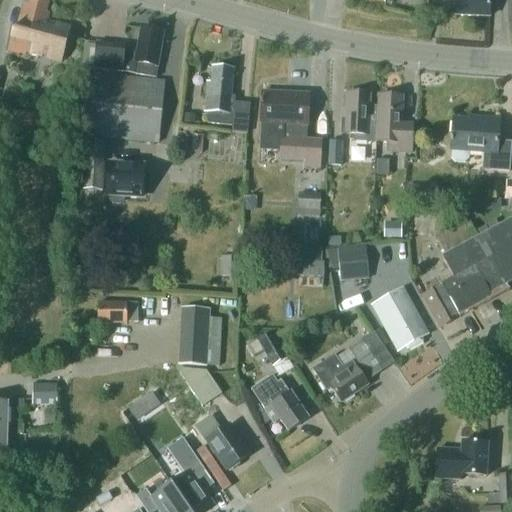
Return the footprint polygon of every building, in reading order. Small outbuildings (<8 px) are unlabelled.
[(7,52),(25,56),(26,54),(42,58),(43,57),(47,58),(47,59),(62,63),(71,27),(47,21),(49,14),(45,13),(48,2),(39,0),(29,0),(28,7),(23,6),(16,32),(12,31),(13,29),(11,29),(5,52),(7,53),(7,52)] [(455,0),(455,16),(489,18),(489,0),(455,0)] [(138,55),(124,52),(124,46),(96,43),(94,69),(121,72),(122,72),(135,74),(134,75),(156,78),(158,68),(162,48),(159,47),(161,32),(143,29),(138,55)] [(233,133),(247,134),(250,104),(230,103),(233,70),(212,68),(211,83),(207,82),(205,112),(209,113),(208,124),(233,126),(233,133)] [(79,135),(156,143),(159,143),(164,83),(85,75),(79,135)] [(260,146),(280,147),(280,160),(304,161),(304,167),(319,168),(320,142),(306,141),(307,126),(309,96),(262,93),(260,123),(261,123),(260,146)] [(353,141),(376,143),(378,108),(369,107),(370,95),(347,94),(345,120),(341,120),(341,135),(354,135),(353,141)] [(378,108),(376,143),(388,143),(387,152),(411,153),(412,125),(401,125),(402,97),(379,96),(378,108)] [(69,121),(71,104),(58,103),(56,120),(69,121)] [(43,131),(43,112),(17,111),(16,130),(43,131)] [(195,124),(196,115),(185,113),(184,122),(195,124)] [(69,121),(56,120),(49,119),(48,131),(68,133),(69,121)] [(453,120),(451,150),(451,158),(454,162),(464,163),(469,159),(469,152),(491,153),(490,171),(509,172),(511,143),(497,142),(499,120),(480,119),(479,121),(453,120)] [(82,190),(102,191),(105,142),(85,141),(82,190)] [(328,166),(340,166),(341,142),(329,141),(328,166)] [(125,196),(142,197),(144,167),(107,165),(105,195),(109,195),(109,200),(113,204),(120,205),(124,201),(125,196)] [(407,186),(407,206),(435,206),(435,187),(407,186)] [(320,210),(321,196),(298,195),(298,209),(320,210)] [(441,258),(448,270),(453,279),(471,312),(509,292),(506,286),(511,283),(511,219),(488,233),(485,227),(474,233),(470,224),(439,241),(446,256),(441,258)] [(402,228),(384,227),(384,238),(402,239),(402,228)] [(341,246),(340,238),(328,238),(329,246),(341,246)] [(338,270),(340,283),(368,280),(365,248),(325,251),(332,270),(338,270)] [(236,275),(236,258),(225,258),(225,275),(236,275)] [(459,318),(471,312),(453,279),(448,270),(436,276),(441,285),(440,286),(441,287),(422,298),(439,329),(459,318)] [(422,338),(428,335),(402,289),(372,306),(397,352),(405,348),(408,350),(422,342),(422,338)] [(138,323),(137,304),(126,303),(126,304),(98,303),(98,324),(127,324),(127,323),(138,323)] [(177,365),(206,367),(210,310),(180,309),(177,365)] [(393,363),(373,333),(348,350),(368,380),(393,363)] [(276,337),(256,339),(272,368),(288,359),(276,337)] [(334,356),(312,371),(326,392),(331,389),(341,404),(368,386),(352,362),(343,369),(336,359),(336,358),(334,356)] [(176,369),(202,407),(221,394),(206,372),(176,369)] [(179,373),(154,390),(193,450),(207,441),(227,471),(249,456),(229,426),(220,432),(179,373)] [(272,377),(261,384),(266,391),(265,392),(274,404),(264,411),(274,425),(280,421),(288,433),(308,419),(290,393),(289,394),(280,381),(277,384),(272,377)] [(32,386),(32,406),(56,406),(56,386),(32,386)] [(137,421),(159,406),(151,395),(130,410),(137,421)] [(0,403),(0,430),(6,430),(7,426),(7,410),(23,410),(24,401),(6,401),(6,404),(0,403)] [(55,425),(55,410),(44,410),(44,424),(55,425)] [(23,426),(7,426),(6,430),(0,430),(0,455),(6,455),(6,435),(23,435),(23,426)] [(461,443),(461,451),(441,450),(439,478),(460,479),(460,476),(486,477),(488,444),(461,443)] [(30,451),(29,469),(54,470),(55,452),(30,451)] [(190,471),(171,484),(189,511),(201,511),(213,504),(198,482),(208,476),(195,456),(185,462),(190,471)] [(500,504),(511,503),(511,481),(511,475),(499,476),(500,495),(487,496),(488,505),(500,504)] [(145,489),(135,495),(146,511),(153,511),(158,509),(160,511),(189,511),(171,484),(151,497),(145,489)] [(77,507),(77,511),(91,511),(95,509),(89,499),(77,507)]
